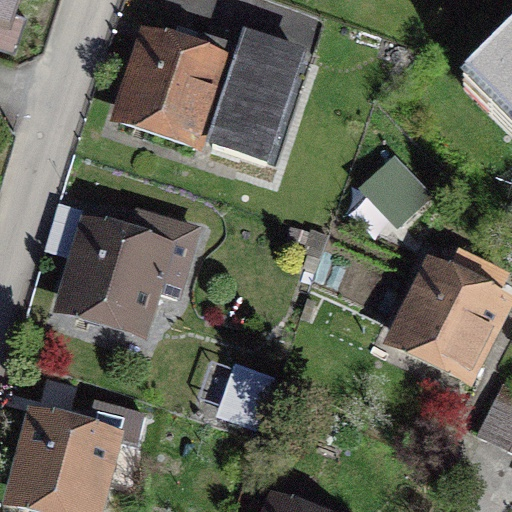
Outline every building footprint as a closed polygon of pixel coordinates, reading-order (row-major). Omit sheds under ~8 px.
[(25,0),(0,0),(0,30),(14,35),(25,0)] [(150,50),(121,134),(258,181),(297,71),(241,51),(232,78),(150,50)] [(511,59),(469,102),(511,145),(511,59)] [(348,149),(324,141),(311,182),(335,190),(348,149)] [(66,307),(138,328),(163,244),(91,223),(66,307)] [(504,299),(430,264),(392,341),(466,377),(504,299)] [(234,363),(220,414),(259,425),(274,374),(234,363)] [(511,394),(506,391),(478,438),(508,455),(511,446),(511,394)] [(99,511),(113,455),(35,436),(15,511),(99,511)] [(270,511),(294,511),(274,503),(270,511)]
